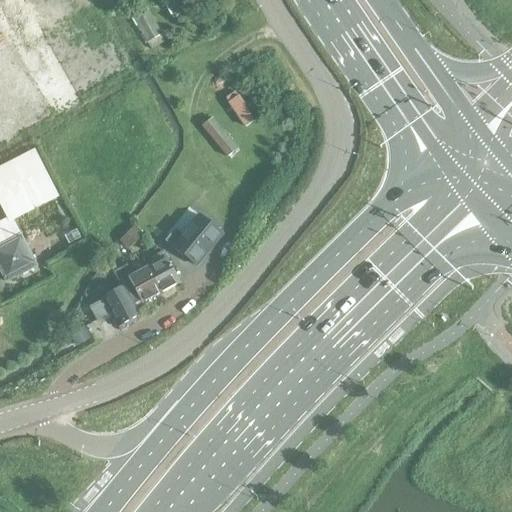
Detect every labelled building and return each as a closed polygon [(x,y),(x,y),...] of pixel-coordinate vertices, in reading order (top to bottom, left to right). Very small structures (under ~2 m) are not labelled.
[(177,0),(162,0),(173,19),(184,12),(177,0)] [(164,43),(161,36),(162,36),(148,11),(134,18),(151,50),(164,43)] [(236,91),(226,97),(229,103),(239,96),(236,91)] [(255,121),(239,96),(229,103),(245,127),(255,121)] [(203,127),(227,156),(237,147),(213,119),(203,127)] [(57,198),(34,152),(0,169),(0,202),(10,221),(57,198)] [(222,235),(199,216),(182,236),(176,231),(169,239),(167,242),(196,266),(222,235)] [(134,226),(121,241),(131,250),(144,235),(134,226)] [(36,267),(21,238),(0,249),(0,267),(7,282),(36,267)] [(161,294),(179,284),(163,252),(152,258),(154,266),(148,269),(161,294)] [(123,268),(140,301),(143,304),(161,294),(148,269),(133,276),(128,266),(123,268)] [(140,301),(123,268),(113,273),(122,290),(90,308),(96,322),(111,313),(119,327),(140,315),(134,304),(140,301)] [(80,347),(90,341),(82,326),(71,332),(80,347)]
